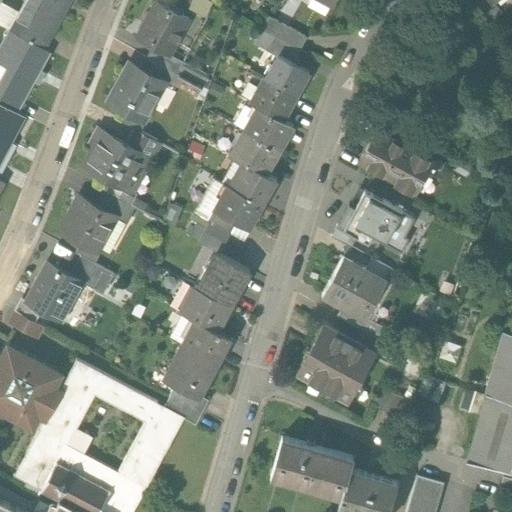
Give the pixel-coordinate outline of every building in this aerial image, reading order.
[(10,31),(46,50),(47,50),(43,48),(69,0),(26,0),(21,12),(10,31)] [(206,0),(186,0),(185,3),(201,12),(208,1),(206,0)] [(492,0),(491,1),(490,0),(476,0),(475,1),(490,21),(501,12),(492,0)] [(0,7),(0,25),(10,31),(21,12),(3,2),(0,7)] [(189,20),(157,3),(137,41),(154,50),(169,58),(182,34),(178,32),(185,19),(188,21),(189,20)] [(297,49),(305,35),(268,15),(261,30),(275,37),(297,49)] [(253,44),(267,51),(275,37),(261,30),(253,44)] [(0,83),(0,88),(26,102),(52,54),(46,50),(10,31),(0,49),(14,57),(0,83)] [(290,62),(297,49),(275,37),(267,51),(278,57),(279,56),(290,62)] [(182,65),(169,58),(154,50),(149,61),(155,65),(176,76),(182,65)] [(266,79),(295,94),(308,72),(290,62),(279,56),(278,57),(266,79)] [(149,76),(129,65),(108,103),(144,122),(164,85),(164,84),(149,76)] [(171,89),(178,77),(176,76),(155,65),(149,76),(164,84),(164,85),(171,89)] [(182,65),(176,76),(178,77),(179,78),(201,89),(207,78),(182,65)] [(295,94),(266,79),(264,77),(250,102),(257,105),(282,119),(295,94)] [(201,89),(179,78),(174,88),(195,100),(201,89)] [(209,93),(219,99),(225,88),(214,82),(209,93)] [(0,102),(20,113),(26,102),(0,88),(0,102)] [(0,166),(26,117),(20,113),(0,102),(0,166)] [(278,149),(291,124),(282,119),(257,105),(243,130),(278,149)] [(432,160),(376,129),(368,143),(370,144),(361,162),(396,181),(395,182),(411,191),(412,189),(415,191),(432,160)] [(133,130),(126,144),(144,154),(143,155),(148,158),(157,142),(133,130)] [(265,173),(278,149),(243,130),(230,155),(245,163),(265,173)] [(103,132),(84,167),(125,189),(143,155),(144,154),(126,144),(103,132)] [(192,141),(187,154),(200,159),(206,147),(192,141)] [(262,204),(276,179),(265,173),(245,163),(232,187),(262,204)] [(194,212),(208,220),(214,210),(227,185),(213,177),(194,212)] [(249,229),(262,204),(232,187),(227,185),(214,210),(233,220),(249,229)] [(97,207),(116,217),(115,219),(123,223),(133,228),(142,211),(105,191),(97,207)] [(401,211),(365,191),(349,219),(367,229),(386,239),(401,211)] [(79,241),(97,251),(101,245),(115,219),(116,217),(97,207),(80,198),(61,231),(79,241)] [(214,210),(208,220),(210,221),(227,230),(233,220),(214,210)] [(183,233),(198,242),(204,231),(210,221),(208,220),(194,212),(183,233)] [(115,219),(101,245),(109,249),(123,223),(115,219)] [(367,229),(349,219),(344,229),(357,236),(362,239),(367,229)] [(233,220),(227,230),(231,232),(243,239),(249,229),(233,220)] [(227,230),(210,221),(204,231),(225,243),(231,232),(227,230)] [(357,236),(344,229),(337,225),(331,237),(350,247),(357,236)] [(204,231),(198,242),(216,251),(219,253),(225,243),(204,231)] [(82,256),(92,262),(97,251),(79,241),(73,252),(82,256)] [(229,304),(248,269),(219,253),(216,251),(197,286),(197,287),(229,304)] [(71,276),(82,282),(81,283),(92,289),(94,290),(105,269),(92,262),(82,256),(71,276)] [(362,268),(342,258),(322,295),(342,306),(365,318),(386,280),(365,269),(362,267),(362,268)] [(371,259),(365,269),(386,280),(392,270),(371,259)] [(82,282),(71,276),(49,263),(28,300),(28,302),(43,310),(62,320),(81,283),(82,282)] [(81,283),(62,320),(72,326),(92,289),(81,283)] [(216,329),(229,304),(197,287),(197,286),(195,285),(181,311),(194,318),(195,318),(216,329)] [(35,323),(43,310),(28,302),(28,300),(22,297),(15,311),(35,323)] [(359,329),(365,318),(342,306),(337,316),(359,329)] [(42,326),(35,323),(15,311),(9,323),(36,337),(42,326)] [(194,318),(181,342),(216,362),(230,337),(216,329),(195,318),(194,318)] [(384,329),(365,318),(359,329),(379,340),(384,329)] [(375,352),(323,323),(310,346),(307,347),(303,353),(304,357),(296,371),(348,400),(356,386),(360,385),(362,380),(361,376),(375,352)] [(511,333),(506,331),(488,395),(482,415),(469,460),(511,471),(511,333)] [(444,340),(438,357),(455,362),(461,346),(444,340)] [(216,362),(181,342),(162,378),(176,386),(178,387),(179,385),(197,395),(198,394),(216,362)] [(380,355),(400,366),(406,355),(386,344),(380,355)] [(55,375),(9,350),(2,362),(0,360),(0,404),(31,421),(33,417),(43,422),(63,384),(53,379),(55,375)] [(14,475),(42,490),(43,488),(60,497),(86,511),(131,511),(183,418),(183,417),(163,406),(77,359),(63,384),(43,422),(14,475)] [(425,374),(418,394),(438,401),(445,381),(425,374)] [(197,395),(179,385),(178,387),(176,386),(171,396),(200,412),(207,399),(198,394),(197,395)] [(396,418),(407,422),(415,401),(404,397),(405,395),(394,392),(395,390),(384,386),(376,406),(387,410),(386,412),(397,416),(396,418)] [(459,409),(482,415),(488,395),(464,388),(459,409)] [(200,412),(171,396),(169,395),(163,406),(183,417),(183,418),(193,424),(200,412)] [(353,458),(284,438),(273,477),(341,497),(349,470),(353,458)] [(389,511),(397,484),(349,470),(341,497),(337,511),(389,511)] [(406,511),(435,511),(444,482),(417,474),(406,511)] [(511,491),(511,478),(503,476),(500,488),(511,491)] [(86,511),(60,497),(51,511),(27,511),(0,497),(0,511),(86,511)]
